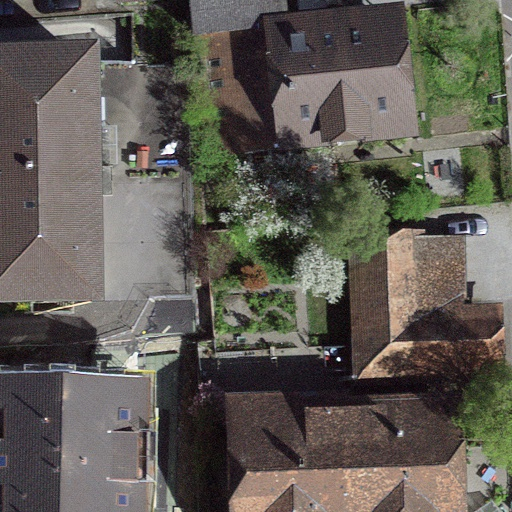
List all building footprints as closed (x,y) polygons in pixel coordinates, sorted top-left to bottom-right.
[(183,11),(182,0),(113,0),(114,15),(183,11)] [(397,146),(385,18),(282,27),(279,0),(190,0),(206,164),(255,159),(397,146)] [(85,70),(0,71),(0,331),(90,330),(85,70)] [(350,251),(352,393),(498,391),(496,312),(466,312),(465,249),(350,251)] [(126,367),(130,411),(198,405),(195,361),(126,367)] [(453,511),(453,404),(210,404),(210,511),(453,511)]
